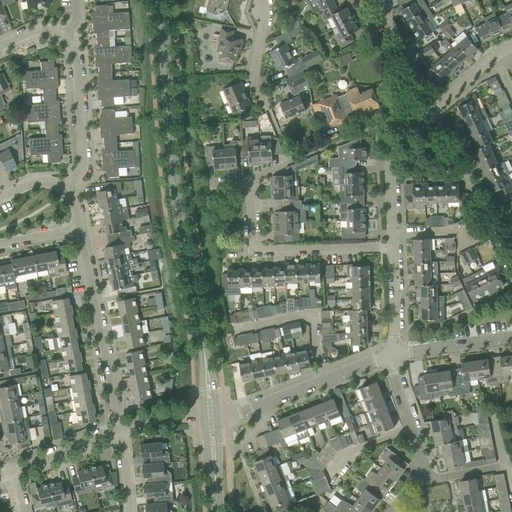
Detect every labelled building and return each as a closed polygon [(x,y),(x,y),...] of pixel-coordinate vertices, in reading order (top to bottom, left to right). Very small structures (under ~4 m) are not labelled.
[(49,0),(25,0),(27,10),(51,4),(49,0)] [(209,0),(207,12),(213,13),(215,8),(226,11),(229,0),(209,0)] [(332,0),(316,0),(322,9),(322,10),(335,4),(334,3),(332,0)] [(404,23),(428,8),(422,0),(418,0),(400,11),(404,17),(402,19),(404,23)] [(355,18),(354,16),(352,13),(350,15),(346,8),(338,12),(335,4),(322,10),(327,19),(331,17),(336,27),(355,18)] [(92,12),(92,16),(93,23),(129,21),(129,12),(108,14),(107,5),(94,6),(95,12),(92,12)] [(413,31),(433,18),(434,17),(428,8),(404,23),(407,27),(409,25),(413,31)] [(503,33),(496,18),(494,13),(484,18),(486,23),(493,38),(503,33)] [(511,28),(511,24),(508,16),(507,13),(496,18),(503,33),(511,28)] [(357,22),(355,18),(336,27),(340,34),(336,36),(337,40),(341,47),(354,41),(350,34),(358,30),(355,24),(357,22)] [(432,32),(437,29),(436,29),(436,28),(436,27),(437,27),(437,26),(438,26),(433,18),(413,31),(416,37),(414,38),(417,42),(433,32),(432,32)] [(449,28),(453,24),(454,23),(451,19),(449,20),(448,19),(439,27),(443,32),(446,30),(449,28)] [(293,20),(283,25),(284,26),(287,32),(300,25),(299,22),(293,20)] [(130,29),(129,21),(93,23),(93,34),(96,34),(97,40),(110,39),(109,31),(130,29)] [(493,38),(486,23),(475,28),(482,43),(493,38)] [(240,54),(243,39),(233,37),(234,31),(224,29),(221,28),(216,52),(220,53),(218,61),(225,63),(226,61),(227,61),(236,63),(238,54),(240,54)] [(454,34),(449,28),(446,30),(451,36),(454,34)] [(451,36),(446,30),(443,32),(448,39),(451,36)] [(286,44),(291,41),(286,32),(274,39),(279,47),(269,52),(279,71),(288,66),(296,62),(286,44)] [(478,50),(471,42),(467,37),(458,45),(470,59),(474,56),(472,54),(478,50)] [(110,47),(110,39),(97,40),(97,46),(94,46),(95,57),(132,54),(131,46),(110,47)] [(470,59),(458,45),(454,49),(446,39),(441,43),(442,43),(445,47),(450,52),(460,65),(465,60),(467,62),(470,59)] [(434,51),(430,44),(421,50),(425,57),(434,51)] [(302,59),(306,68),(322,60),(318,51),(302,59)] [(460,65),(450,52),(441,60),(453,74),(457,71),(455,69),(460,65)] [(132,63),(132,54),(95,57),(96,67),(99,67),(99,73),(112,72),(111,64),(132,63)] [(453,74),(441,60),(428,71),(436,80),(440,77),(442,80),(447,75),(449,77),(453,74)] [(53,61),(40,62),(41,71),(20,72),(20,80),(24,80),(57,78),(56,67),(53,67),(53,61)] [(308,89),(308,80),(303,71),(294,75),(286,80),(290,89),(294,98),(280,104),(286,119),(295,115),(306,111),(298,92),(302,90),(308,89)] [(112,81),(112,72),(99,73),(99,79),(97,79),(97,90),(130,88),(129,79),(112,81)] [(10,91),(7,82),(2,73),(0,74),(0,109),(3,108),(5,105),(0,95),(10,91)] [(58,89),(57,78),(24,80),(25,89),(42,88),(42,96),(55,95),(55,89),(58,89)] [(240,83),(231,87),(223,90),(233,113),(250,106),(240,83)] [(130,88),(97,90),(98,101),(101,101),(101,107),(114,106),(123,106),(122,97),(130,96),(130,88)] [(356,89),(347,92),(347,94),(338,98),(337,95),(312,105),(322,130),(328,128),(347,121),(346,119),(355,115),(356,117),(379,108),(372,90),(359,95),(356,89)] [(478,110),(474,100),(477,99),(475,94),(464,99),(466,103),(458,107),(461,113),(459,115),(461,119),(478,110)] [(56,101),(55,95),(42,96),(43,104),(22,106),(23,114),(27,114),(59,112),(58,101),(56,101)] [(99,117),(100,127),(133,125),(132,117),(115,118),(114,109),(102,110),(102,117),(99,117)] [(483,121),(478,110),(461,119),(463,123),(465,122),(468,128),(483,121)] [(60,122),(59,112),(27,114),(27,122),(44,121),(45,129),(57,129),(57,122),(60,122)] [(488,131),(483,121),(468,128),(471,134),(469,135),(471,140),(488,131)] [(133,134),(133,125),(100,127),(101,138),(104,138),(104,144),(117,143),(116,135),(133,134)] [(58,135),(57,129),(45,129),(45,138),(28,139),(29,147),(61,145),(61,134),(58,135)] [(493,142),(488,131),(471,140),(473,144),(475,143),(478,149),(489,144),(493,142)] [(23,159),(22,142),(16,144),(13,138),(0,144),(0,169),(3,168),(5,172),(9,170),(9,171),(16,168),(14,163),(23,159)] [(283,154),(277,138),(259,139),(259,143),(261,163),(272,162),(272,155),(283,154)] [(261,163),(259,143),(259,139),(241,141),(242,157),(248,156),(249,164),(251,163),(251,165),(259,165),(259,163),(261,163)] [(242,157),(241,141),(235,141),(235,140),(231,141),(230,143),(230,145),(224,145),(224,150),(225,169),(237,168),(236,157),(242,157)] [(330,161),(331,168),(338,167),(355,167),(355,160),(367,160),(366,148),(360,148),(360,142),(357,140),(339,148),(339,149),(341,148),(341,160),(330,161)] [(117,151),(117,143),(104,144),(104,150),(101,150),(102,161),(135,159),(134,150),(117,151)] [(494,154),(489,144),(478,149),(473,151),(476,157),(474,158),(476,162),(494,154)] [(62,156),(61,145),(29,147),(30,156),(46,155),(47,163),(60,162),(59,156),(62,156)] [(225,169),(224,150),(217,150),(217,146),(206,147),(207,163),(213,163),(214,170),(225,169)] [(499,165),(494,154),(476,162),(478,167),(480,166),(483,172),(499,165)] [(135,159),(102,161),(103,172),(106,172),(106,178),(110,178),(110,180),(119,180),(119,179),(119,177),(118,168),(135,167),(135,159)] [(486,183),(508,173),(509,172),(504,162),(499,165),(483,172),(486,178),(484,179),(486,183)] [(296,187),(296,171),(300,169),(297,163),(285,168),(286,176),(272,176),(272,178),(270,178),(271,186),(273,186),(273,188),(296,187)] [(364,184),(363,172),(353,173),(352,167),(355,167),(338,167),(339,185),(344,184),(364,184)] [(511,190),(511,184),(510,180),(511,179),(508,173),(486,183),(488,188),(490,187),(493,193),(497,191),(499,197),(505,194),(511,190)] [(121,193),(121,188),(121,182),(104,183),(104,191),(98,192),(99,198),(97,199),(98,203),(117,200),(116,194),(119,193),(121,193)] [(448,203),(447,183),(442,183),(442,186),(435,187),(436,203),(448,203)] [(467,194),(465,194),(459,194),(459,186),(452,186),(451,183),(447,183),(448,203),(459,202),(459,207),(466,206),(466,204),(472,204),(467,194)] [(364,196),(364,184),(344,184),(339,185),(340,203),(352,203),(352,196),(364,196)] [(425,204),(424,184),(419,184),(419,187),(412,187),(412,195),(404,196),(404,209),(414,209),(425,208),(425,204)] [(436,203),(435,187),(428,187),(428,184),(424,184),(425,204),(436,203)] [(297,205),(297,194),(296,187),(273,188),(273,190),(271,190),(271,198),(273,198),(273,200),(284,199),(284,205),(297,205)] [(118,206),(117,200),(98,203),(99,208),(101,208),(102,213),(122,210),(122,205),(118,206)] [(353,209),(352,203),(340,203),(340,214),(345,214),(345,221),(365,220),(365,208),(353,209)] [(38,210),(42,215),(48,210),(44,205),(38,210)] [(297,216),(297,212),(303,211),(303,205),(297,205),(284,205),(284,211),(274,212),(274,216),(272,216),(272,224),(298,223),(297,216)] [(127,209),(122,210),(102,213),(103,219),(101,220),(102,224),(121,221),(129,219),(127,209)] [(365,232),(365,220),(345,221),(345,228),(341,228),(341,239),(354,239),(354,232),(365,232)] [(122,227),(121,221),(102,224),(103,229),(105,229),(106,235),(117,233),(118,239),(130,237),(132,236),(131,230),(127,231),(126,226),(122,227)] [(298,241),(298,231),(298,223),(272,224),(273,231),(275,231),(275,235),(282,235),(282,241),(298,241)] [(152,232),(151,225),(138,228),(139,235),(152,232)] [(130,248),(129,243),(132,243),(130,237),(118,239),(119,245),(105,248),(106,254),(104,254),(105,259),(124,255),(123,249),(130,248)] [(455,242),(453,242),(453,238),(445,238),(445,243),(444,243),(444,250),(455,250),(455,242)] [(430,251),(430,239),(413,240),(414,247),(411,247),(411,252),(430,251)] [(476,260),(470,249),(470,248),(464,251),(470,263),(476,260)] [(62,253),(56,254),(55,251),(44,253),(47,270),(53,268),(55,275),(66,273),(62,253)] [(431,262),(430,251),(411,252),(411,256),(414,256),(414,263),(431,262)] [(470,263),(464,251),(458,254),(464,266),(470,263)] [(47,270),(44,253),(33,256),(36,272),(47,270)] [(138,263),(137,259),(131,260),(130,254),(124,255),(105,259),(106,264),(108,263),(109,269),(129,265),(138,263)] [(25,274),(21,258),(21,255),(9,257),(11,264),(13,276),(14,276),(25,274)] [(36,272),(33,256),(21,258),(25,274),(36,272)] [(157,270),(155,260),(149,261),(151,268),(147,269),(148,272),(157,270)] [(10,261),(0,262),(0,267),(3,282),(14,280),(14,276),(13,276),(11,264),(10,261)] [(437,262),(436,262),(431,262),(414,263),(414,269),(412,270),(412,274),(438,273),(437,262)] [(296,264),(297,264),(297,263),(284,263),(285,269),(286,282),(292,282),(292,284),(298,283),(297,282),(296,264)] [(500,278),(506,275),(501,263),(494,266),(496,271),(492,273),(491,271),(490,270),(485,272),(486,275),(494,293),(499,291),(497,288),(504,285),(500,278)] [(308,264),(297,264),(296,264),(297,282),(303,281),(304,283),(309,283),(309,281),(308,264)] [(320,283),(320,270),(323,270),(323,264),(320,264),(308,264),(309,281),(315,281),(315,283),(320,283)] [(132,270),(130,270),(129,265),(109,269),(110,275),(108,275),(109,280),(128,276),(133,275),(132,270)] [(352,267),(352,265),(346,265),(347,278),(350,278),(352,277),(352,278),(369,277),(369,266),(352,267)] [(273,268),(273,269),(274,269),(274,287),(286,286),(286,282),(285,269),(279,269),(278,267),(276,267),(273,268)] [(253,268),(250,268),(250,270),(251,287),(263,287),(262,270),(256,270),(256,268),(253,268)] [(265,268),(262,268),(262,270),(263,287),(274,287),(274,269),(273,269),(267,270),(267,268),(265,268)] [(222,275),(222,288),(223,296),(224,295),(240,295),(240,293),(240,288),(239,271),(233,271),(233,269),(230,269),(227,269),(228,274),(222,275)] [(242,269),(239,269),(239,271),(240,288),(240,293),(251,293),(251,287),(250,270),(244,270),(244,269),(242,269)] [(438,285),(438,273),(412,274),(412,279),(415,279),(415,286),(418,286),(431,285),(436,285),(438,285)] [(483,295),(476,280),(473,274),(462,279),(469,294),(473,303),(478,301),(477,298),(483,295)] [(494,293),(486,275),(476,280),(483,295),(489,292),(490,295),(494,293)] [(129,282),(128,276),(109,280),(110,285),(112,285),(113,291),(117,290),(118,296),(135,293),(137,292),(136,286),(133,286),(132,282),(129,282)] [(370,288),(369,277),(352,278),(352,277),(350,278),(350,283),(352,283),(352,288),(352,289),(370,288)] [(459,280),(452,284),(454,289),(461,285),(459,280)] [(436,285),(431,285),(418,286),(418,290),(420,290),(421,297),(437,296),(436,285)] [(370,299),(370,288),(352,289),(352,288),(350,289),(350,294),(353,294),(353,299),(353,300),(370,299)] [(468,299),(464,290),(456,293),(460,302),(468,299)] [(154,294),(155,298),(156,306),(163,305),(161,293),(154,294)] [(421,304),(418,304),(418,309),(437,308),(437,302),(444,302),(444,296),(437,296),(421,297),(421,304)] [(68,305),(67,298),(57,300),(51,301),(53,313),(71,310),(70,305),(68,305)] [(135,298),(129,299),(119,301),(120,308),(119,308),(120,313),(137,310),(135,298)] [(294,298),(286,299),(287,313),(294,311),(298,310),(298,300),(294,300),(294,298)] [(310,309),(309,298),(302,298),(302,300),(298,300),(298,310),(302,309),(310,309)] [(321,307),(321,299),(317,299),(317,298),(309,298),(310,309),(317,308),(317,307),(321,307)] [(370,310),(370,299),(353,300),(353,299),(351,299),(351,304),(353,304),(353,310),(366,310),(370,310)] [(472,308),(468,299),(460,302),(465,311),(472,308)] [(0,312),(9,311),(7,306),(7,304),(7,302),(0,303),(0,312)] [(20,309),(19,302),(7,304),(7,306),(9,311),(15,310),(20,309)] [(257,310),(252,311),(254,318),(258,317),(259,319),(266,317),(263,306),(256,308),(257,310)] [(444,321),(443,308),(437,308),(418,309),(419,313),(421,313),(421,320),(430,320),(430,323),(440,323),(444,321)] [(72,315),(71,310),(53,313),(56,325),(72,322),(70,315),(72,315)] [(140,321),(137,310),(120,313),(121,318),(122,318),(124,325),(140,321)] [(245,311),(241,311),(243,322),(250,321),(250,319),(254,318),(252,311),(248,311),(248,310),(245,311)] [(367,321),(366,310),(353,310),(347,310),(347,316),(350,316),(350,322),(367,321)] [(243,322),(241,311),(234,313),(234,315),(230,316),(231,323),(235,322),(236,324),(243,322)] [(11,323),(10,314),(0,315),(0,336),(1,336),(9,335),(7,324),(11,323)] [(170,329),(168,316),(161,317),(163,325),(163,330),(170,329)] [(146,320),(140,321),(124,325),(125,331),(123,332),(124,337),(142,333),(148,332),(146,320)] [(367,333),(367,321),(350,322),(348,322),(348,327),(350,327),(350,333),(367,333)] [(73,329),(72,322),(56,325),(58,337),(76,333),(75,328),(73,329)] [(303,336),(300,322),(290,325),(292,338),(303,336)] [(292,338),(290,325),(282,326),(282,328),(279,328),(280,336),(284,335),(285,340),(292,338)] [(280,336),(279,328),(274,329),(274,328),(267,329),(269,340),(270,340),(271,344),(278,343),(277,338),(276,339),(276,337),(280,336)] [(269,340),(267,329),(260,331),(260,332),(256,333),(258,341),(262,340),(262,341),(269,340)] [(76,338),(76,333),(58,337),(60,348),(76,345),(75,338),(76,338)] [(144,345),(142,333),(124,337),(125,342),(127,341),(128,349),(144,345)] [(258,341),(256,333),(252,334),(252,333),(244,334),(247,345),(254,343),(253,342),(258,341)] [(368,345),(367,333),(350,333),(348,333),(333,334),(321,335),(322,346),(322,347),(331,347),(331,342),(333,342),(333,338),(338,338),(338,339),(351,339),(351,345),(368,345)] [(78,352),(76,345),(60,348),(62,360),(80,357),(79,352),(78,352)] [(0,359),(5,359),(4,352),(10,351),(9,346),(3,348),(0,348),(0,359)] [(311,367),(309,357),(307,348),(301,349),(302,351),(296,353),(299,369),(311,367)] [(142,350),(136,351),(126,353),(128,360),(126,361),(127,366),(145,362),(142,350)] [(296,353),(295,351),(290,352),(291,354),(285,355),(284,355),(288,372),(288,373),(291,373),(292,374),(300,372),(299,369),(296,353)] [(284,355),(285,355),(284,353),(279,354),(279,356),(273,358),(277,374),(288,372),(284,355)] [(273,358),(273,355),(268,357),(268,359),(262,360),(265,377),(277,374),(273,358)] [(511,374),(511,355),(500,357),(501,364),(495,364),(497,383),(508,381),(508,375),(511,374)] [(81,362),(80,357),(62,360),(65,373),(81,369),(80,362),(81,362)] [(5,359),(0,359),(0,371),(2,371),(3,377),(13,376),(21,374),(19,368),(15,369),(14,369),(12,358),(11,358),(10,358),(9,358),(5,359)] [(262,360),(262,358),(256,359),(257,361),(251,362),(254,379),(265,377),(262,360)] [(497,383),(495,364),(489,365),(488,359),(475,361),(477,379),(483,378),(485,378),(487,384),(497,383)] [(251,362),(251,360),(245,361),(245,363),(239,365),(243,382),(254,379),(251,362)] [(477,379),(475,361),(461,363),(463,375),(457,376),(460,394),(468,393),(469,380),(477,379)] [(147,374),(145,362),(127,366),(128,371),(129,370),(131,377),(147,374)] [(460,394),(457,376),(451,377),(450,371),(437,373),(439,390),(446,389),(449,396),(460,394)] [(85,373),(75,375),(69,376),(71,388),(89,385),(88,380),(86,380),(85,373)] [(439,390),(437,373),(423,375),(424,381),(418,382),(421,401),(431,399),(432,391),(439,390)] [(149,386),(147,374),(131,377),(132,384),(130,384),(131,389),(149,386)] [(0,399),(16,396),(13,384),(24,382),(23,377),(4,380),(5,386),(0,387),(0,399)] [(360,389),(363,398),(364,400),(381,393),(376,382),(360,389)] [(90,389),(89,385),(71,388),(73,400),(89,397),(88,390),(90,389)] [(151,398),(149,388),(149,386),(131,389),(132,394),(134,394),(135,401),(151,398)] [(385,405),(381,393),(364,400),(368,411),(385,405)] [(347,407),(342,395),(336,398),(341,409),(347,407)] [(0,410),(18,408),(16,396),(0,399),(0,410)] [(91,404),(89,397),(73,400),(76,412),(93,408),(92,403),(91,404)] [(340,415),(337,408),(334,399),(322,403),(328,419),(340,415)] [(328,419),(322,403),(311,408),(317,424),(324,421),(326,427),(330,425),(328,419)] [(390,416),(385,405),(368,411),(363,414),(367,425),(390,416)] [(350,414),(347,407),(341,409),(345,420),(352,418),(351,414),(350,414)] [(20,419),(18,408),(0,410),(0,417),(1,422),(20,419)] [(94,413),(93,408),(76,412),(78,424),(94,421),(93,413),(94,413)] [(317,424),(311,408),(300,412),(309,436),(314,434),(311,426),(317,424)] [(446,411),(443,411),(444,419),(454,417),(453,412),(446,413),(446,412),(446,411)] [(309,436),(300,412),(289,416),(295,433),(298,441),(309,436)] [(297,439),(295,433),(289,416),(277,421),(280,428),(274,430),(279,442),(280,442),(285,440),(286,444),(297,439)] [(394,427),(390,416),(367,425),(371,436),(394,427)] [(459,424),(457,416),(454,417),(444,419),(431,421),(433,434),(457,429),(456,425),(459,424)] [(356,429),(352,418),(345,420),(350,432),(354,430),(356,429)] [(22,430),(20,419),(1,422),(3,434),(6,433),(22,430)] [(62,438),(59,422),(50,424),(53,440),(62,438)] [(476,425),(479,437),(491,434),(488,423),(476,425)] [(28,429),(22,430),(6,433),(8,445),(16,443),(17,449),(30,447),(29,441),(30,440),(28,429)] [(459,440),(458,434),(457,429),(433,434),(435,446),(441,445),(441,444),(453,442),(459,440)] [(279,442),(274,430),(269,432),(273,445),(279,442)] [(359,443),(354,430),(350,432),(348,433),(353,445),(359,443)] [(273,445),(269,432),(263,435),(268,447),(273,445)] [(353,445),(348,433),(337,437),(342,449),(353,445)] [(491,434),(479,437),(478,437),(480,449),(493,446),(491,434)] [(268,447),(263,435),(256,437),(261,450),(268,447)] [(342,449),(337,437),(328,441),(336,452),(337,451),(342,449)] [(467,446),(460,447),(459,440),(453,442),(441,444),(441,445),(444,456),(461,453),(468,451),(467,446)] [(336,452),(328,441),(323,449),(333,456),(336,452)] [(170,463),(169,454),(164,449),(162,449),(162,443),(140,445),(141,458),(153,457),(154,464),(163,463),(170,463)] [(464,463),(462,455),(461,453),(444,456),(446,468),(452,467),(453,471),(496,462),(493,446),(480,449),(482,456),(485,455),(486,460),(484,460),(484,459),(464,463)] [(276,467),(268,447),(261,450),(256,451),(260,460),(254,462),(257,469),(254,470),(255,475),(276,467)] [(388,448),(382,456),(381,457),(385,463),(381,469),(396,480),(404,469),(399,465),(402,460),(408,465),(408,464),(388,448)] [(333,456),(323,449),(320,453),(316,451),(330,461),(333,456)] [(330,461),(316,451),(311,458),(307,454),(305,457),(310,460),(314,462),(316,459),(326,466),(330,461)] [(326,466),(316,459),(314,462),(310,460),(306,466),(308,468),(323,470),(326,466)] [(164,469),(163,463),(154,464),(142,465),(143,478),(155,477),(156,484),(165,483),(172,483),(171,473),(166,469),(164,469)] [(97,465),(89,467),(93,484),(95,492),(102,491),(102,488),(113,486),(113,485),(110,473),(104,474),(101,466),(97,467),(97,465)] [(280,465),(276,467),(255,475),(257,479),(260,478),(263,485),(284,476),(280,465)] [(93,484),(89,467),(80,469),(81,471),(76,472),(78,477),(71,479),(74,489),(74,492),(86,489),(85,486),(93,484)] [(325,477),(323,470),(308,468),(309,469),(313,481),(325,477)] [(388,490),(396,480),(381,469),(377,474),(371,472),(364,480),(379,491),(383,487),(388,490)] [(287,475),(284,476),(263,485),(265,491),(262,492),(264,497),(284,489),(289,488),(286,481),(289,480),(287,475)] [(327,481),(325,477),(313,481),(315,486),(327,481)] [(460,489),(461,494),(478,491),(476,479),(460,482),(461,489),(460,489)] [(375,496),(379,491),(364,480),(357,489),(362,494),(358,500),(372,511),(380,500),(375,496)] [(55,482),(48,484),(52,501),(59,499),(60,502),(70,499),(67,486),(61,488),(60,482),(56,484),(55,482)] [(166,489),(165,483),(156,484),(144,485),(145,497),(157,496),(157,503),(157,504),(167,503),(173,503),(172,493),(167,489),(166,489)] [(52,501),(48,484),(40,485),(40,487),(36,488),(37,494),(31,495),(34,508),(45,505),(45,503),(52,501)] [(284,489),(264,497),(266,502),(269,500),(272,507),(274,507),(275,511),(285,511),(289,507),(290,505),(284,489)] [(480,503),(478,491),(461,494),(462,499),(463,499),(464,506),(480,503)] [(371,511),(372,511),(358,500),(353,506),(342,500),(336,507),(342,511),(371,511)] [(167,509),(167,503),(157,504),(157,503),(146,504),(146,511),(172,511),(169,509),(167,509)] [(482,511),(480,503),(464,506),(465,511),(482,511)]
